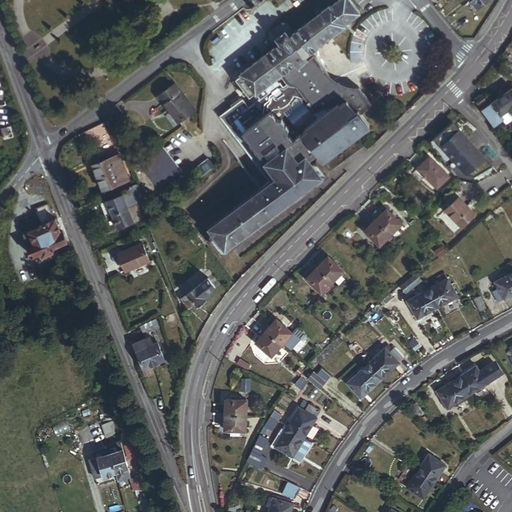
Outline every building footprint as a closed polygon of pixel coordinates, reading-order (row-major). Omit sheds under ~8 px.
[(275,82),(289,71),(295,66),(298,69),(309,61),(307,57),(345,28),(344,27),(359,15),(347,0),(339,0),(294,35),(289,39),(279,47),(275,50),(235,81),(245,93),(247,96),(250,100),(254,97),(255,97),(264,90),(266,94),(277,85),(275,82)] [(477,11),(490,0),(473,0),(470,3),(477,11)] [(294,35),(288,27),(282,26),(269,35),(269,42),(275,50),(279,47),(275,41),(285,33),(289,39),(294,35)] [(279,47),(289,39),(285,33),(275,41),(279,47)] [(371,129),(361,115),(372,107),(360,92),(351,91),(344,88),(340,86),(335,90),(326,78),(330,76),(315,56),(309,61),(298,69),(295,66),(289,71),(296,79),(282,90),(279,84),(277,85),(266,94),(264,90),(255,97),(259,102),(248,110),(242,103),(219,120),(268,184),(305,156),(311,164),(319,159),(324,166),(371,129)] [(340,86),(335,82),(330,76),(326,78),(335,90),(340,86)] [(195,113),(175,85),(157,98),(177,125),(195,113)] [(511,113),(511,112),(511,110),(511,89),(492,104),(487,97),(478,104),(495,126),(504,120),(508,125),(511,121),(511,113)] [(7,99),(0,100),(0,128),(13,126),(7,99)] [(454,162),(473,146),(453,124),(434,141),(454,162)] [(115,148),(105,125),(88,132),(98,155),(115,148)] [(11,140),(9,130),(0,131),(3,141),(11,140)] [(492,167),(473,146),(454,162),(467,176),(475,178),(492,167)] [(172,183),(152,155),(139,165),(160,192),(172,183)] [(129,182),(127,176),(116,180),(111,166),(122,162),(120,156),(92,167),(101,193),(129,182)] [(222,257),(326,176),(318,164),(314,167),(311,164),(305,156),(268,184),(209,230),(218,243),(214,246),(222,257)] [(450,178),(430,157),(417,170),(437,190),(450,178)] [(127,176),(122,162),(111,166),(116,180),(127,176)] [(213,169),(208,162),(196,171),(201,178),(213,169)] [(140,205),(135,191),(129,194),(134,208),(136,207),(140,205)] [(134,208),(129,194),(106,203),(111,217),(134,208)] [(461,228),(474,216),(458,198),(445,211),(461,228)] [(111,217),(106,203),(100,205),(105,219),(111,217)] [(92,212),(90,205),(77,210),(80,217),(92,212)] [(116,230),(141,220),(136,207),(134,208),(111,217),(116,230)] [(401,225),(387,210),(376,222),(390,236),(401,225)] [(66,245),(56,220),(41,226),(42,227),(23,235),(32,259),(41,255),(43,259),(53,254),(52,250),(66,245)] [(390,236),(376,222),(365,232),(379,247),(390,236)] [(148,263),(140,245),(117,256),(125,273),(148,263)] [(343,273),(328,258),(317,269),(332,284),(343,273)] [(321,295),(332,284),(317,269),(306,280),(321,295)] [(511,297),(511,273),(495,283),(499,291),(493,294),(498,304),(504,300),(505,301),(511,297)] [(407,293),(422,282),(417,274),(401,285),(407,293)] [(458,298),(448,279),(428,290),(438,308),(458,298)] [(203,299),(214,290),(207,280),(187,296),(194,306),(196,309),(205,302),(203,299)] [(438,308),(428,290),(408,302),(418,319),(438,308)] [(194,306),(187,296),(180,302),(188,311),(194,306)] [(486,309),(481,297),(475,300),(480,312),(486,309)] [(283,346),(293,334),(277,320),(267,332),(283,346)] [(158,330),(156,322),(141,328),(144,335),(158,330)] [(272,358),(283,346),(267,332),(257,344),(272,358)] [(80,340),(78,333),(66,337),(69,344),(80,340)] [(89,368),(80,340),(69,344),(77,371),(89,368)] [(163,363),(156,345),(151,347),(149,341),(143,343),(150,362),(152,367),(163,363)] [(150,362),(143,343),(137,345),(140,352),(136,354),(142,370),(152,367),(150,362)] [(404,356),(394,346),(389,352),(398,361),(404,356)] [(380,381),(400,363),(398,361),(389,352),(385,348),(366,366),(380,381)] [(468,397),(501,376),(493,364),(479,372),(476,367),(457,379),(468,397)] [(362,399),(380,381),(366,366),(348,384),(362,399)] [(325,383),(312,373),(307,380),(320,390),(325,383)] [(238,374),(236,391),(248,393),(251,376),(238,374)] [(468,397),(457,379),(438,392),(448,409),(468,397)] [(247,417),(248,401),(227,400),(226,416),(247,417)] [(424,414),(417,404),(411,409),(418,419),(424,414)] [(305,438),(321,412),(310,405),(306,412),(300,408),(288,427),(305,438)] [(278,421),(282,416),(274,411),(270,416),(278,421)] [(246,433),(247,417),(226,416),(225,432),(246,433)] [(270,416),(266,422),(275,428),(278,421),(270,416)] [(121,431),(117,418),(103,422),(107,435),(121,431)] [(275,428),(266,422),(264,425),(273,431),(275,428)] [(285,426),(280,434),(283,436),(288,427),(285,426)] [(273,445),(292,458),(305,438),(288,427),(283,436),(280,434),(273,445)] [(132,454),(128,439),(124,440),(128,455),(132,454)] [(123,450),(121,441),(115,443),(116,449),(111,450),(112,453),(123,450)] [(257,444),(248,463),(263,470),(268,460),(261,456),(265,448),(257,444)] [(128,470),(123,450),(112,453),(117,473),(128,470)] [(117,473),(112,453),(99,456),(104,476),(117,473)] [(434,481),(444,466),(428,455),(418,471),(434,481)] [(104,476),(99,456),(90,458),(95,479),(104,476)] [(130,477),(128,470),(117,473),(119,480),(130,477)] [(367,477),(357,470),(353,476),(362,483),(367,477)] [(423,498),(434,481),(418,471),(407,488),(423,498)] [(300,488),(304,481),(292,475),(288,483),(300,488)] [(295,499),(300,488),(288,483),(284,493),(295,499)] [(290,511),(293,505),(273,499),(271,506),(268,511),(290,511)]
